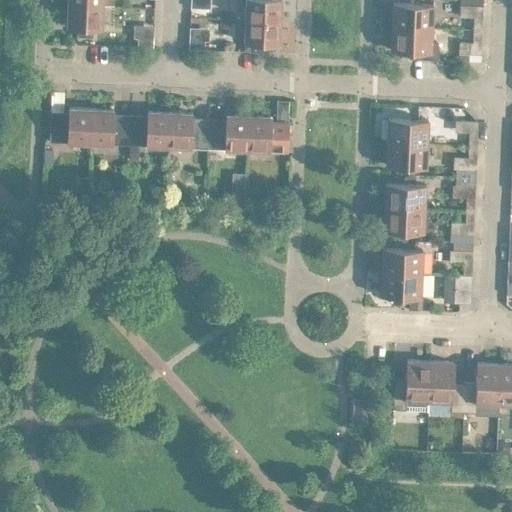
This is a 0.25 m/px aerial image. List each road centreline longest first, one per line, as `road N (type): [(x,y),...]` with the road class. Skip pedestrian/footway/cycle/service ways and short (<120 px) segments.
road 1 (residential): [(497,91),(169,77)]
road 2 (residential): [(486,333),(497,91)]
road 3 (residential): [(169,77),(40,71)]
